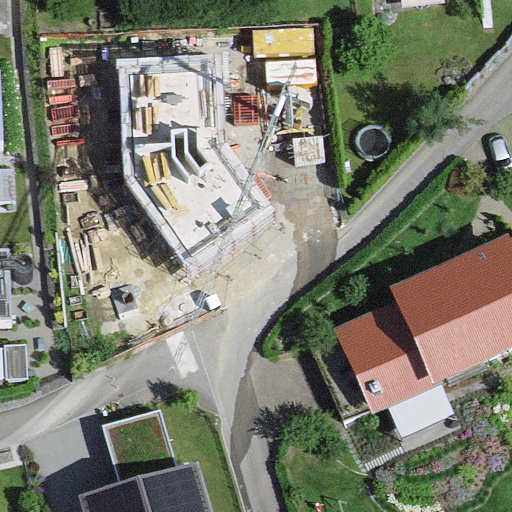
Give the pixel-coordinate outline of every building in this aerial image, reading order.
[(218,57),(118,60),(124,178),(191,278),(273,218),(222,145),(218,57)] [(0,156),(24,155),(18,83),(0,84),(0,156)] [(0,340),(36,337),(30,265),(0,267),(0,340)] [(511,368),(511,266),(431,300),(439,322),(372,349),(399,415),(511,368)] [(106,493),(108,501),(79,509),(79,511),(210,511),(197,467),(176,473),(160,417),(105,433),(121,489),(114,491),(106,493)]
